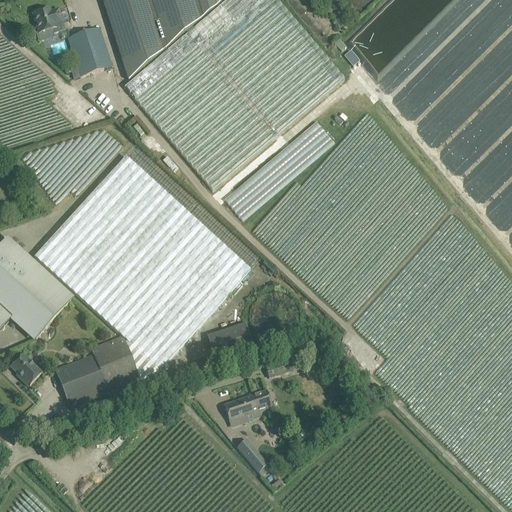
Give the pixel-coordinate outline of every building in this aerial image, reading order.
[(102,0),(129,85),(210,16),(229,0),(204,0),(196,3),(194,0),(102,0)] [(229,0),(210,16),(129,85),(125,89),(213,193),(344,82),(274,0),(229,0)] [(51,14),(50,10),(44,12),(42,11),(39,12),(38,14),(32,15),(39,35),(52,31),(53,35),(65,32),(58,11),(51,14)] [(99,30),(68,40),(80,79),(112,69),(99,30)] [(359,62),(350,52),(344,57),(353,68),(359,62)] [(138,139),(145,132),(136,122),(128,129),(138,139)] [(319,124),(224,200),(242,222),(337,146),(319,124)] [(91,350),(94,357),(55,372),(70,411),(154,379),(250,272),(126,159),(34,259),(121,339),(91,350)] [(0,316),(3,312),(36,342),(72,302),(6,242),(0,248),(0,316)] [(245,325),(207,338),(216,364),(254,352),(245,325)] [(74,362),(81,355),(74,349),(68,355),(74,362)] [(296,360),(266,370),(269,379),(299,370),(299,367),(314,362),(312,354),(297,359),(297,360),(296,360)] [(42,374),(23,357),(11,369),(22,380),(20,381),(28,388),(42,374)] [(253,397),(260,419),(274,414),(267,393),(253,397)] [(249,423),(260,419),(253,397),(223,407),(229,424),(247,418),(249,423)] [(209,429),(203,434),(214,447),(221,441),(209,429)] [(237,450),(258,475),(267,467),(247,442),(237,450)]
